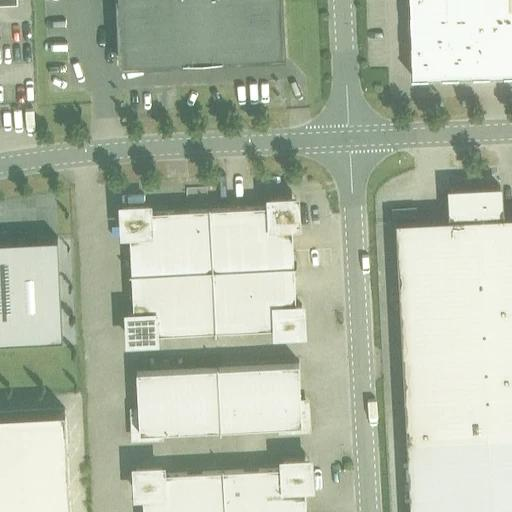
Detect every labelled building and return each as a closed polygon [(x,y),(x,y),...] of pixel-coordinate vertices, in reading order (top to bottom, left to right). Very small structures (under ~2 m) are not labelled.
[(118,0),(122,62),(284,54),(281,0),(118,0)] [(473,11),(472,0),(409,0),(410,13),(442,12),(473,11)] [(504,10),(503,0),(472,0),(473,11),(504,10)] [(511,9),(511,0),(503,0),(504,10),(511,9)] [(504,10),(473,11),(475,74),(506,73),(504,10)] [(475,74),(473,11),(442,12),(443,44),(444,75),(475,74)] [(443,44),(442,12),(410,13),(411,45),(443,44)] [(444,75),(443,44),(411,45),(412,76),(444,75)] [(511,511),(511,213),(502,214),(500,186),(450,188),(452,217),(396,219),(407,441),(410,511),(511,511)] [(271,203),(210,206),(213,267),(254,265),(294,263),(292,222),(298,222),(296,196),(270,197),(271,203)] [(213,267),(210,206),(149,209),(149,204),(123,205),(124,231),(129,230),(131,271),(173,269),(176,331),(257,327),(254,265),(213,267)] [(0,340),(63,337),(58,237),(0,239),(0,340)] [(294,263),(254,265),(257,327),(277,326),(277,331),(303,329),(302,304),(297,304),(294,263)] [(173,269),(131,271),(133,312),(128,312),(130,338),(156,337),(155,332),(176,331),(173,269)] [(299,360),(218,364),(221,426),(282,423),(282,429),(308,427),(307,401),(301,402),(299,360)] [(221,426),(218,364),(136,368),(138,410),(133,410),(135,436),(160,434),(160,429),(221,426)] [(0,511),(70,511),(65,408),(0,411),(0,511)] [(284,464),(223,467),(225,511),(307,511),(306,484),(311,484),(309,458),(284,459),(284,464)] [(225,511),(223,467),(162,470),(162,465),(136,466),(137,492),(143,492),(143,511),(225,511)]
